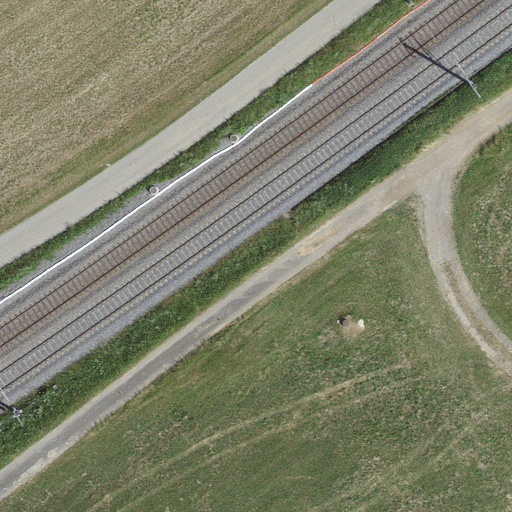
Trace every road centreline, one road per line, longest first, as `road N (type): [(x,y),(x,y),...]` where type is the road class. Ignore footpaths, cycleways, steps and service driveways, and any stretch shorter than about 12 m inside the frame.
road 1 (track): [(511,108),(0,493)]
road 2 (residential): [(364,0),(279,67),(0,250)]
